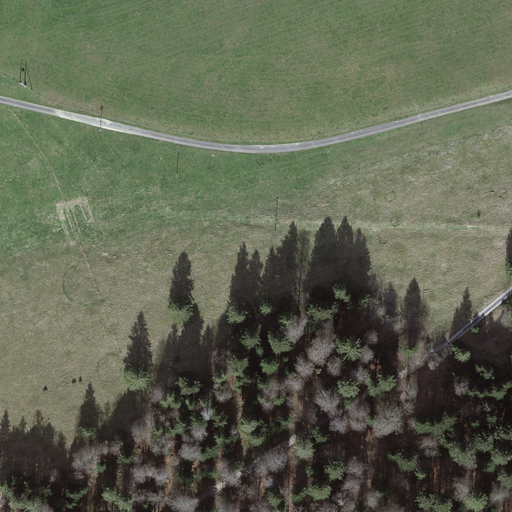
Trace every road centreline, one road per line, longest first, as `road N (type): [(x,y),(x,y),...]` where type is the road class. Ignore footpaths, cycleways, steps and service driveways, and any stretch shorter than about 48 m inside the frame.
road 1 (unclassified): [(0,100),(188,142),(280,149),(511,93)]
road 2 (unclassified): [(511,290),(431,353),(179,511)]
